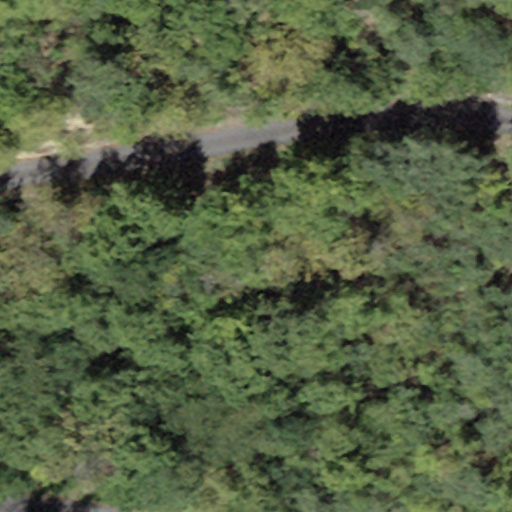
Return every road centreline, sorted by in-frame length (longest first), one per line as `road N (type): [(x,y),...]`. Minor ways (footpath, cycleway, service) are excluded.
road 1 (unclassified): [(0,166),(246,126),(511,122)]
road 2 (unclassified): [(172,511),(0,494)]
